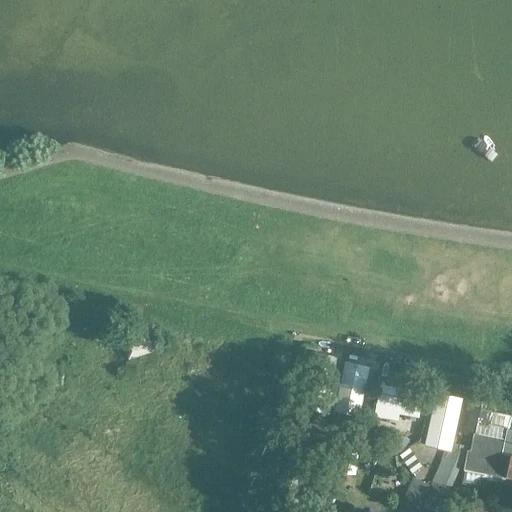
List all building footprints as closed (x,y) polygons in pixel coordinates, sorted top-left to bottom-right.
[(149,334),(121,342),(127,361),(154,354),(149,334)] [(318,360),(307,410),(320,414),(332,362),(318,360)] [(350,376),(343,375),(339,392),(347,393),(346,400),(359,403),(366,374),(352,370),(350,376)] [(422,393),(381,386),(377,402),(419,409),(422,393)] [(413,480),(400,508),(409,511),(414,511),(417,506),(431,511),(441,511),(469,448),(453,445),(461,407),(447,404),(441,430),(431,428),(426,453),(438,455),(440,444),(444,445),(443,451),(446,451),(430,487),(413,480)] [(353,418),(332,412),(328,426),(349,432),(353,418)] [(326,431),(302,414),(291,429),(315,446),(326,431)] [(377,422),(370,421),(368,429),(375,431),(377,422)] [(382,431),(378,436),(400,453),(409,443),(393,430),(389,435),(382,431)] [(511,432),(506,432),(502,456),(472,448),(468,461),(485,465),(484,471),(507,475),(507,479),(511,479),(511,432)] [(409,448),(398,456),(404,463),(414,455),(409,448)] [(304,466),(286,459),(279,474),(298,481),(304,466)] [(413,464),(408,475),(428,484),(433,472),(413,464)] [(279,475),(270,496),(280,500),(289,479),(279,475)] [(497,511),(475,503),(471,511),(497,511)]
